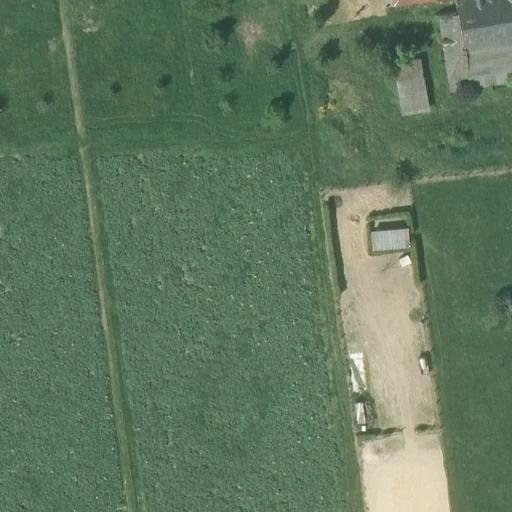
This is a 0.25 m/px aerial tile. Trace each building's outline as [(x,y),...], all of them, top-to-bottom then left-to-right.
[(450,92),(488,86),(482,48),(511,42),(511,8),(510,0),(462,0),(456,1),(457,13),(438,17),(450,92)] [(511,70),(511,42),(482,48),(488,86),(507,83),(505,72),(511,70)] [(393,64),(396,82),(420,79),(417,60),(393,64)] [(426,117),(420,79),(396,82),(403,121),(426,117)] [(407,227),(369,229),(370,249),(408,247),(407,227)]
